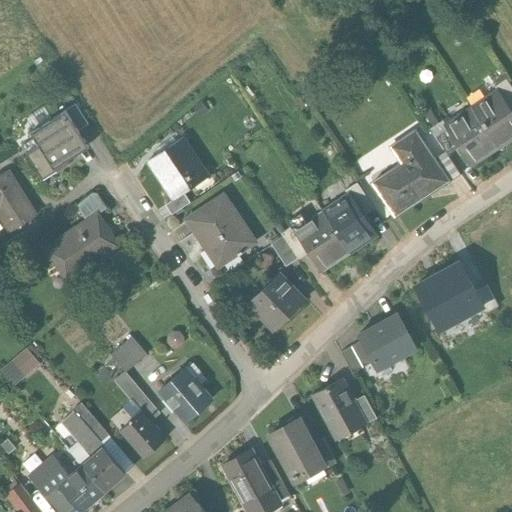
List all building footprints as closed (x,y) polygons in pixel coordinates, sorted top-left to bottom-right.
[(511,108),(511,87),(506,80),(495,87),(497,92),(498,91),(510,110),(511,108)] [(511,112),(510,110),(498,91),(497,92),(471,109),(497,147),(511,137),(511,112)] [(471,109),(446,125),(444,126),(457,146),(470,166),(497,148),(471,109)] [(65,111),(30,133),(39,147),(26,155),(42,181),(68,164),(66,162),(89,148),(65,111)] [(457,146),(444,126),(446,125),(442,121),(430,129),(447,154),(457,146)] [(434,162),(415,132),(397,144),(408,161),(373,184),(395,217),(424,197),(423,195),(446,179),(447,179),(435,161),(434,162)] [(183,139),(148,162),(173,200),(183,193),(194,186),(190,179),(204,170),(183,139)] [(447,154),(435,161),(447,179),(446,179),(447,181),(459,173),(447,154)] [(204,170),(190,179),(194,186),(208,177),(204,170)] [(35,216),(7,171),(0,175),(0,214),(11,231),(35,216)] [(373,207),(357,183),(345,191),(349,196),(361,214),(373,207)] [(97,194),(92,193),(76,206),(86,221),(97,214),(98,215),(107,208),(97,194)] [(173,200),(165,206),(172,215),(190,203),(183,193),(173,200)] [(224,196),(186,220),(199,240),(201,239),(219,266),(254,242),(224,196)] [(361,214),(349,196),(323,214),(348,252),(375,234),(361,214)] [(86,221),(45,248),(57,266),(68,258),(79,275),(119,248),(98,215),(97,214),(86,221)] [(348,252),(323,214),(296,231),(296,232),(308,250),(321,270),(348,252)] [(296,231),(293,226),(282,234),(284,237),(297,257),(308,250),(296,232),(296,231)] [(17,235),(0,249),(0,258),(5,265),(27,247),(17,235)] [(297,257),(284,237),(272,246),(285,266),(297,258),(297,257)] [(68,258),(57,266),(68,282),(79,275),(68,258)] [(459,263),(416,286),(440,330),(482,307),(459,263)] [(305,301),(279,274),(247,304),(273,331),(305,301)] [(397,314),(358,335),(378,370),(416,349),(397,314)] [(132,338),(111,355),(125,372),(126,372),(146,355),(132,338)] [(7,364),(19,379),(44,360),(31,344),(7,364)] [(184,371),(159,391),(186,422),(212,400),(198,383),(196,385),(184,371)] [(126,372),(125,372),(114,381),(141,413),(142,412),(150,421),(160,413),(126,372)] [(354,402),(341,379),(313,394),(334,433),(362,417),(354,402)] [(365,396),(354,402),(362,417),(366,424),(377,418),(365,396)] [(108,435),(82,404),(72,412),(73,412),(83,424),(100,442),(108,435)] [(150,421),(142,412),(141,413),(133,419),(124,407),(111,418),(144,458),(166,439),(150,421)] [(73,412),(60,423),(71,434),(83,424),(73,412)] [(300,419),(271,435),(295,479),(323,464),(324,463),(313,444),(300,419)] [(100,442),(83,424),(71,434),(80,445),(91,457),(81,465),(104,492),(126,472),(100,442)] [(337,462),(323,438),(313,444),(324,463),(323,464),(325,469),(337,462)] [(15,448),(8,439),(2,444),(10,453),(15,448)] [(91,457),(80,445),(71,453),(81,465),(91,457)] [(260,466),(251,450),(223,465),(248,511),(253,511),(278,499),(260,466)] [(104,492),(81,465),(69,476),(52,456),(29,476),(59,511),(60,511),(74,500),(83,510),(104,492)] [(288,493),(270,460),(260,466),(278,499),(288,493)] [(41,511),(21,484),(7,494),(20,511),(41,511)] [(204,511),(191,495),(167,511),(204,511)]
